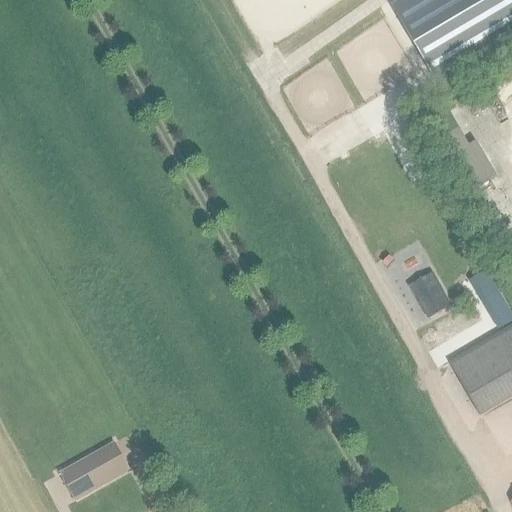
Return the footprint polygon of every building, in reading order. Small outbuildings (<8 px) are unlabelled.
[(496,177),(476,143),(469,147),(448,112),(428,125),(469,194),(496,177)] [(414,144),(409,135),(402,139),(408,148),(414,144)] [(432,172),(416,143),(406,149),(421,178),(432,172)] [(386,269),(393,262),(388,258),(381,265),(386,269)] [(511,316),(497,292),(485,273),(473,280),(503,328),(511,322),(511,316)] [(452,307),(433,274),(408,288),(427,321),(452,307)] [(73,503),(129,472),(113,443),(57,474),(73,503)]
